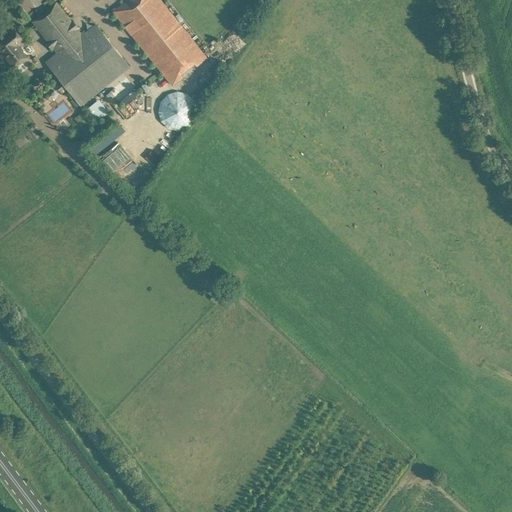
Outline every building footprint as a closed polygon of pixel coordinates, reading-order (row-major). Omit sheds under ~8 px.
[(167,78),(201,50),(160,0),(129,0),(129,1),(127,0),(114,11),(167,78)] [(79,107),(130,67),(97,25),(83,36),(56,2),(47,9),(48,11),(43,15),(41,14),(32,21),(35,24),(39,21),(64,52),(47,66),(79,107)] [(14,29),(0,40),(0,50),(10,63),(13,66),(12,66),(14,69),(19,65),(19,64),(23,61),(27,58),(16,44),(22,39),(14,29)] [(119,97),(125,103),(137,92),(132,86),(119,97)] [(179,87),(154,109),(162,118),(163,118),(177,135),(202,114),(179,87)] [(98,98),(85,108),(85,109),(73,118),(83,131),(108,112),(98,98)] [(4,132),(12,140),(17,134),(9,127),(4,132)] [(31,127),(25,132),(32,140),(38,135),(31,127)]
